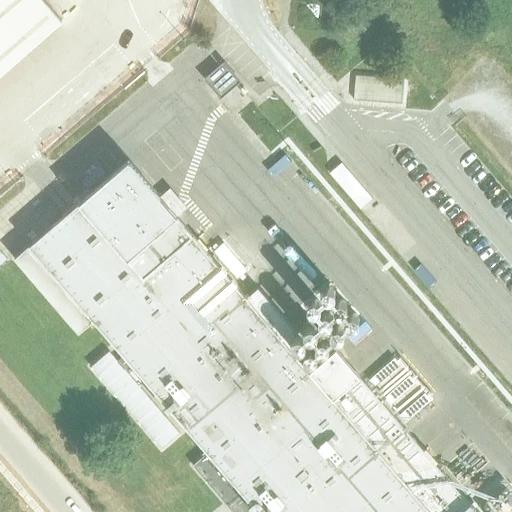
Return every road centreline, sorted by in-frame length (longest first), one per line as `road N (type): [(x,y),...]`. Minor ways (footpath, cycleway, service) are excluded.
road 1 (unclassified): [(358,153),(275,60),(242,0)]
road 2 (unknown): [(106,0),(0,125)]
